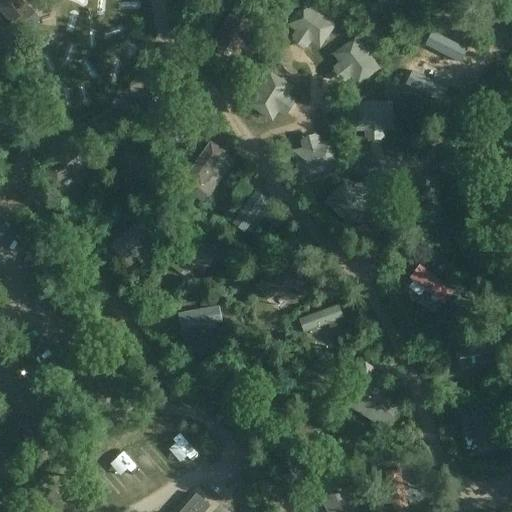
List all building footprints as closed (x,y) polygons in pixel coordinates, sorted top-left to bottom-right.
[(29,9),(29,8),(22,0),(0,0),(0,13),(12,26),(29,9)] [(29,9),(12,26),(23,36),(44,18),(32,6),(29,8),(29,9)] [(306,9),(293,27),(321,45),(335,27),(306,9)] [(233,10),(211,49),(236,63),(258,23),(233,10)] [(433,26),(434,43),(454,42),(453,25),(433,26)] [(358,43),(339,57),(360,85),(379,70),(358,43)] [(272,78),(254,108),(273,120),(292,89),(272,78)] [(171,125),(153,99),(143,105),(160,132),(171,125)] [(389,107),(356,108),(357,131),(391,129),(389,107)] [(122,144),(125,151),(122,153),(126,161),(129,159),(141,183),(157,174),(139,136),(122,144)] [(511,176),(511,157),(481,138),(472,153),(511,177),(511,176)] [(202,187),(206,182),(209,183),(214,175),(212,173),(226,152),(211,142),(187,177),(202,187)] [(58,185),(77,170),(79,172),(86,167),(84,164),(91,158),(80,145),(47,172),(58,185)] [(329,146),(296,155),(301,178),(336,167),(329,146)] [(117,149),(108,154),(112,162),(121,158),(117,149)] [(344,188),(328,205),(354,229),(369,212),(344,188)] [(199,193),(194,199),(203,206),(208,199),(199,193)] [(243,233),(265,205),(252,195),(229,224),(242,234),(243,233)] [(488,253),(466,215),(454,222),(475,260),(487,254),(488,253)] [(122,260),(155,233),(143,218),(110,245),(122,260)] [(181,275),(199,253),(203,256),(208,250),(204,247),(209,241),(197,231),(169,265),(181,275)] [(213,249),(207,257),(217,265),(223,257),(213,249)] [(270,300),(288,282),(290,284),(297,276),(295,274),(300,269),(286,256),(256,286),(270,300)] [(488,257),(478,263),(482,271),(492,265),(488,257)] [(409,278),(429,293),(426,296),(431,300),(434,297),(444,304),(446,302),(452,294),(416,267),(409,278)] [(460,297),(452,307),(460,313),(468,303),(460,297)] [(350,299),(340,303),(343,310),(353,306),(350,299)] [(304,333),(344,319),(339,305),(299,319),(304,333)] [(232,330),(222,332),(224,344),(234,343),(232,330)] [(457,359),(500,352),(497,337),(454,344),(457,359)] [(509,340),(500,342),(502,353),(511,352),(509,340)] [(237,393),(276,383),(272,368),(233,378),(237,393)] [(395,418),(358,395),(349,408),(387,431),(395,418)] [(467,404),(455,406),(457,416),(469,413),(467,404)] [(296,448),(316,430),(319,433),(326,426),(323,423),(326,420),(317,410),(287,438),(296,448)] [(469,417),(455,419),(459,453),(472,452),(469,417)] [(408,506),(405,491),(409,490),(407,482),(403,483),(399,470),(385,473),(395,510),(408,506)] [(312,481),(317,490),(326,485),(321,476),(312,481)] [(199,493),(181,511),(205,511),(212,505),(199,493)]
